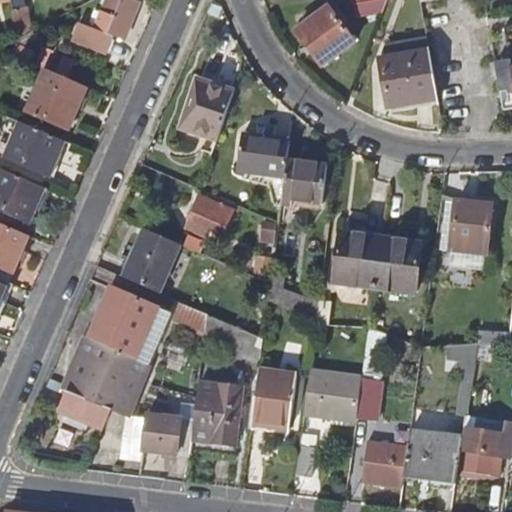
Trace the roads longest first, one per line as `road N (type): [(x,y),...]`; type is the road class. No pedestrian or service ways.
road 1 (residential): [(0,424),(187,0)]
road 2 (residential): [(244,0),(286,79),(339,121),(412,149),(511,150)]
road 3 (residential): [(0,481),(224,511)]
